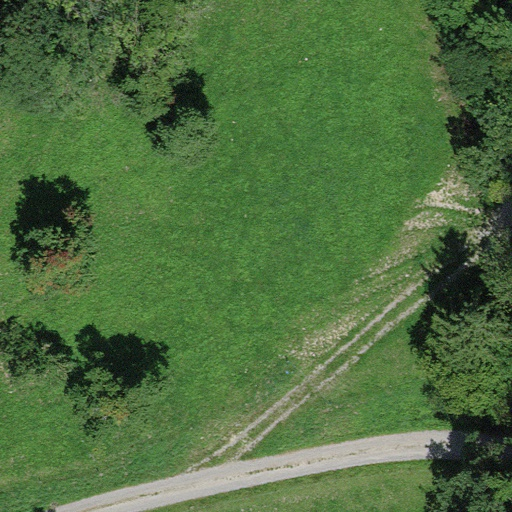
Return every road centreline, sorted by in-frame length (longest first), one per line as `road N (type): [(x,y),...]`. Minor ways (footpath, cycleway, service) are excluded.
road 1 (track): [(186,494),(428,272),(511,227)]
road 2 (track): [(511,454),(132,501),(105,511)]
